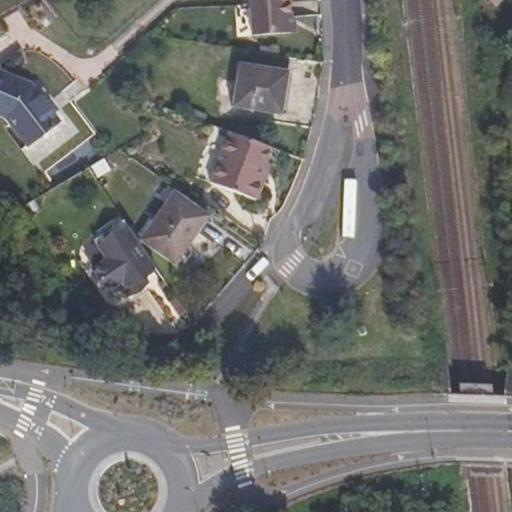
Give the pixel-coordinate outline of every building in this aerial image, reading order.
[(289,0),(248,0),(251,31),(291,28),(289,0)] [(247,64),(239,106),(282,114),(289,72),(247,64)] [(0,77),(0,113),(6,117),(26,143),(56,120),(29,85),(2,73),(0,77)] [(230,104),(234,85),(219,83),(215,102),(230,104)] [(226,131),(211,185),(256,198),(261,180),(257,180),(261,164),(266,145),(226,131)] [(261,164),(257,180),(261,180),(266,166),(261,164)] [(64,179),(74,194),(90,183),(82,169),(64,179)] [(173,193),(142,238),(171,259),(184,240),(189,243),(209,217),(173,193)] [(144,277),(156,268),(154,265),(124,221),(94,241),(107,260),(98,266),(95,273),(106,289),(113,289),(120,284),(129,297),(149,284),(144,277)] [(184,240),(171,259),(176,263),(189,243),(184,240)]
